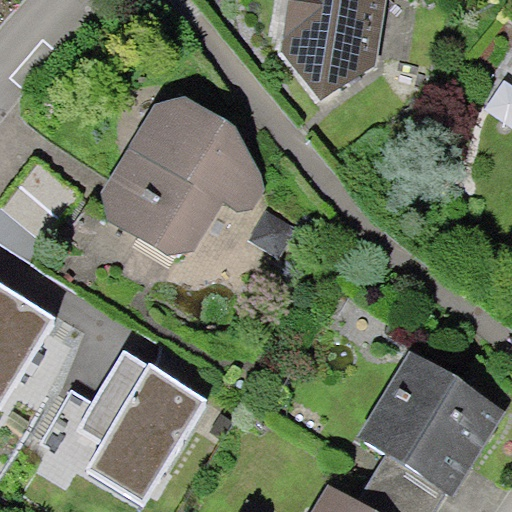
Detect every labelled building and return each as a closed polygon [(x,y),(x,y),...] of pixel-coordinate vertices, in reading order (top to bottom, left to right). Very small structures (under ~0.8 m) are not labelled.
[(301,0),(294,62),(345,116),(387,79),(401,0),(301,0)] [(116,215),(200,271),(240,210),(252,218),(279,178),(183,114),(116,215)] [(53,315),(0,284),(0,405),(53,315)] [(88,402),(68,389),(41,438),(139,491),(203,395),(123,348),(88,402)] [(436,511),(448,493),(455,497),(505,410),(410,348),(360,434),(386,451),(370,477),(423,511),(436,511)] [(310,511),(423,511),(370,477),(360,497),(329,482),(310,511)]
